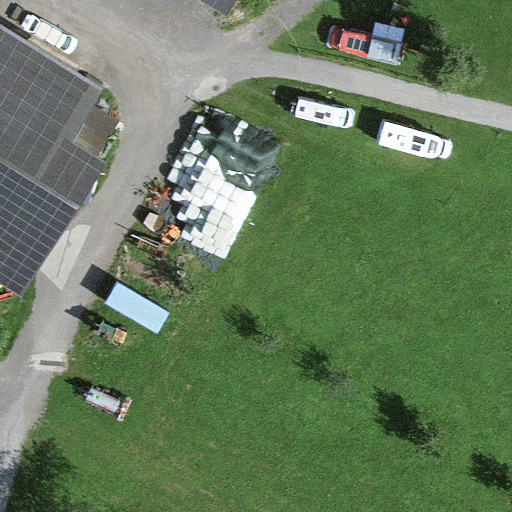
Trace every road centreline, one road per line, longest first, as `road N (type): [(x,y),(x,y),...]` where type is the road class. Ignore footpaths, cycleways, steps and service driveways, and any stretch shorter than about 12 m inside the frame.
road 1 (track): [(160,95),(3,511)]
road 2 (track): [(511,119),(294,61),(235,58),(160,95)]
road 3 (track): [(160,95),(70,0)]
